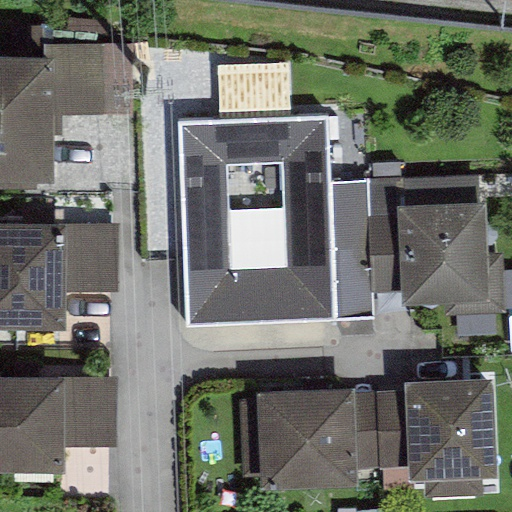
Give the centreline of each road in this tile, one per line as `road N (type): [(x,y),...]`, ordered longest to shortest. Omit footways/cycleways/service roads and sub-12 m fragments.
road 1 (unknown): [(136,323),(425,355)]
road 2 (unknown): [(136,323),(119,120)]
